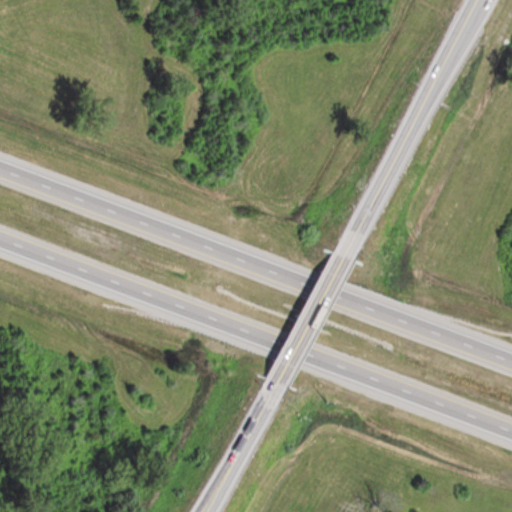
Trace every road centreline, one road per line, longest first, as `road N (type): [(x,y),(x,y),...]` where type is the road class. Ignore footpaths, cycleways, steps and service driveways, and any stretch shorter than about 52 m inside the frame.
road 1 (motorway): [(0,241),(511,433)]
road 2 (motorway): [(511,364),(0,173)]
road 3 (tertiary): [(343,260),(472,0)]
road 4 (tertiary): [(204,511),(277,384)]
road 5 (tertiary): [(277,384),(343,260)]
